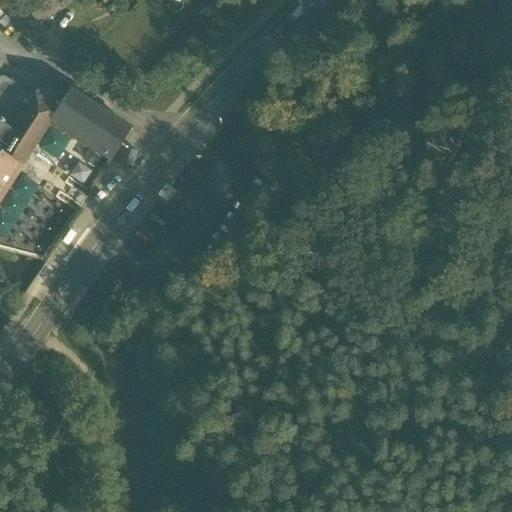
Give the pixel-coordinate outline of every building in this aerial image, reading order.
[(29,0),(21,7),(39,27),(59,9),(50,0),(29,0)] [(32,99),(18,121),(2,111),(15,91),(17,86),(15,86),(4,79),(0,78),(0,198),(19,170),(46,127),(68,93),(47,79),(43,77),(39,79),(31,91),(30,93),(32,99)] [(30,93),(31,91),(19,83),(17,86),(15,91),(2,111),(18,121),(32,99),(30,93)] [(46,127),(109,165),(131,131),(69,91),(68,93),(46,127)] [(0,233),(5,237),(36,191),(23,183),(0,216),(0,233)]
